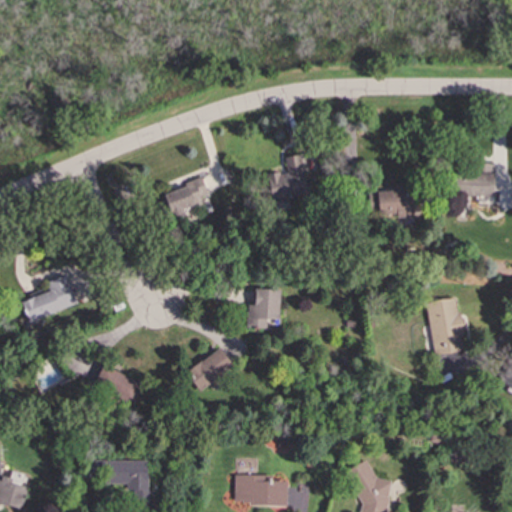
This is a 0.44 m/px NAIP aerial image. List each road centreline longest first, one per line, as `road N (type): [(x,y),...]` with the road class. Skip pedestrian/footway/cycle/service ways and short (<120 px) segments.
road 1 (residential): [(0,198),(237,106),(334,90),(511,87)]
road 2 (residential): [(152,302),(126,270),(78,166)]
